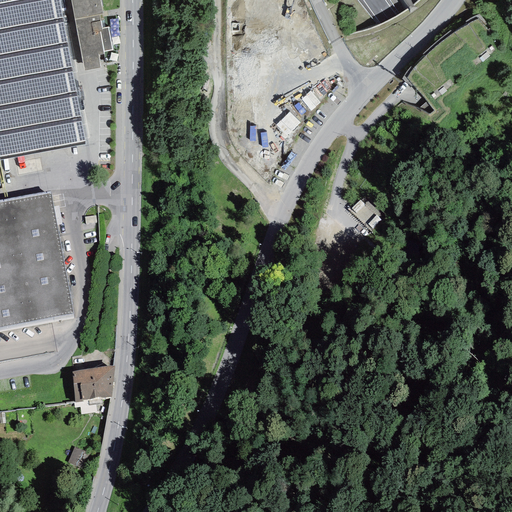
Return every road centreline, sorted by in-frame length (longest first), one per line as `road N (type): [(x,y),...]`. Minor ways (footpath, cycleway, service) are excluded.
road 1 (tertiary): [(151,511),(186,467),(271,238),(312,153),(364,81),(444,0)]
road 2 (secondary): [(92,511),(122,373),(131,0)]
road 3 (motorway): [(374,0),(511,166)]
road 4 (unknown): [(77,331),(77,188),(129,193)]
